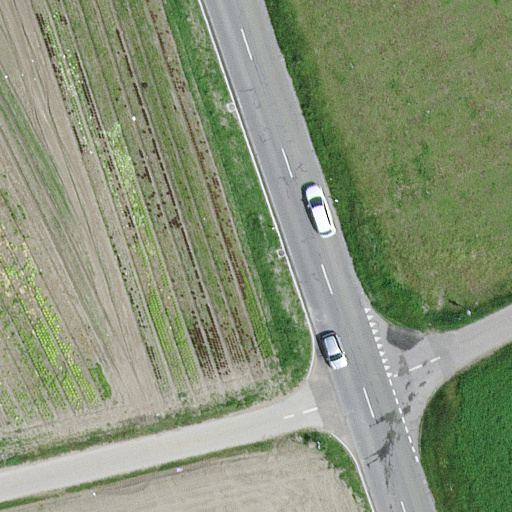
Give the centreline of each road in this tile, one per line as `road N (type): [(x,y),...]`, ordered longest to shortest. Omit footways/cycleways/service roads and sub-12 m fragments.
road 1 (tertiary): [(234,0),(366,393)]
road 2 (unclassified): [(0,484),(366,393)]
road 3 (track): [(366,393),(511,320)]
road 4 (tertiary): [(366,393),(404,511)]
